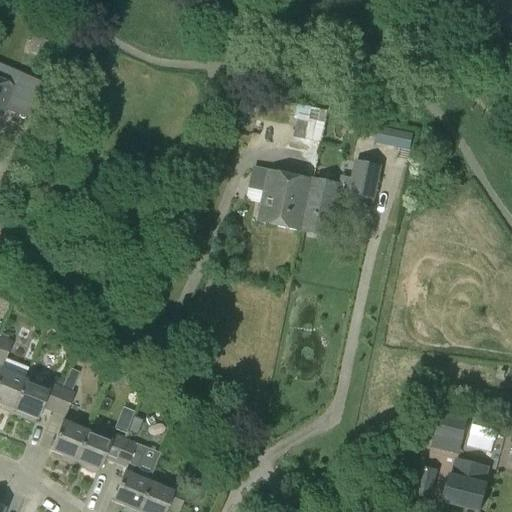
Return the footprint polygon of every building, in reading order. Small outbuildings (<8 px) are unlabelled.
[(424,0),(422,3),(431,11),(441,0),(424,0)] [(511,4),(508,1),(492,18),(508,33),(511,28),(511,4)] [(0,114),(11,89),(0,84),(0,114)] [(324,125),(316,123),(309,122),(309,119),(298,116),(293,139),(321,144),(324,125)] [(412,135),(377,127),(374,142),(409,150),(412,135)] [(339,186),(313,181),(302,233),(328,238),(337,195),(350,198),(350,195),(373,200),(380,168),(356,163),(352,180),(340,178),(339,186)] [(256,224),(302,233),(313,181),(267,171),(256,224)] [(0,365),(9,342),(0,338),(0,365)] [(0,407),(10,412),(22,382),(0,373),(0,407)] [(106,382),(111,384),(117,382),(120,377),(110,373),(106,382)] [(22,382),(11,412),(35,421),(40,408),(51,413),(64,381),(54,378),(51,385),(48,384),(45,391),(22,382)] [(64,381),(51,413),(62,417),(72,393),(70,393),(74,384),(64,380),(64,381)] [(120,410),(114,428),(135,435),(141,416),(120,410)] [(435,437),(460,444),(466,423),(440,416),(435,437)] [(48,453),(73,462),(85,433),(60,423),(48,453)] [(111,436),(109,442),(95,437),(98,429),(88,425),(85,433),(73,462),(98,472),(103,460),(114,464),(123,440),(111,436)] [(114,464),(124,469),(122,474),(111,504),(131,511),(134,511),(146,484),(134,479),(146,449),(123,440),(114,464)] [(457,461),(453,478),(449,477),(442,503),(476,511),(479,511),(486,487),(482,486),(486,469),(457,461)] [(409,497),(430,502),(437,472),(416,467),(409,497)] [(173,488),(170,493),(146,484),(134,511),(163,511),(164,511),(176,511),(185,492),(173,488)]
